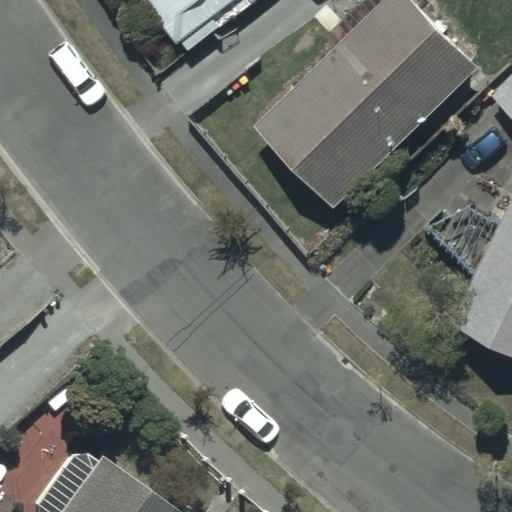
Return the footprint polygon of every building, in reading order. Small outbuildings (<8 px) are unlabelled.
[(236,0),(144,0),(188,52),(226,20),(221,13),(236,0)] [(483,62),(421,0),(382,0),(260,120),(340,201),(483,62)] [(511,77),(496,92),(511,109),(511,77)] [(511,203),(459,316),(511,341),(511,203)] [(177,511),(100,456),(59,511),(177,511)]
